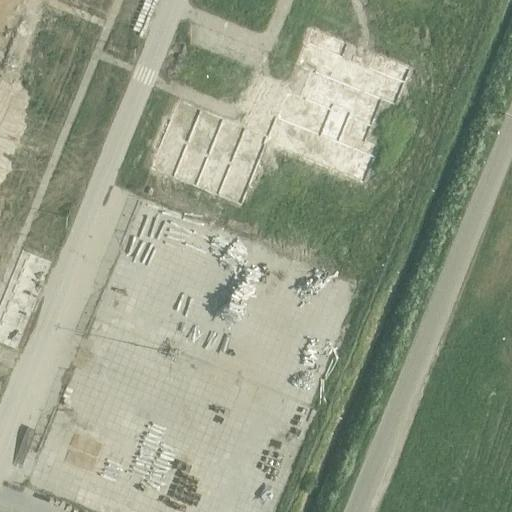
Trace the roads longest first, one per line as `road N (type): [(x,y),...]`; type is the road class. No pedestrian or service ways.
road 1 (unknown): [(170,0),(0,420)]
road 2 (unclassified): [(511,126),(357,511)]
